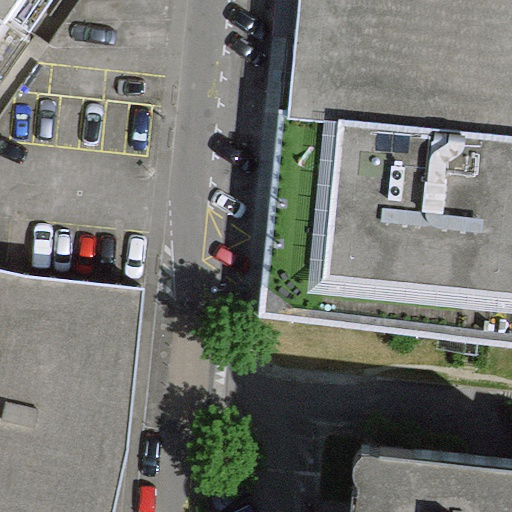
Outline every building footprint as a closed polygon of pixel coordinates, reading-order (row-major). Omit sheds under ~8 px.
[(44,0),(0,0),(0,9),(25,27),(44,0)] [(511,0),(293,0),(283,114),(511,135),(511,0)] [(0,63),(25,27),(0,9),(0,63)] [(511,347),(511,135),(283,114),(261,316),(279,319),(511,347)] [(0,511),(116,511),(133,440),(145,287),(32,275),(0,268),(0,511)] [(511,511),(511,458),(382,445),(379,479),(367,479),(363,511),(511,511)]
